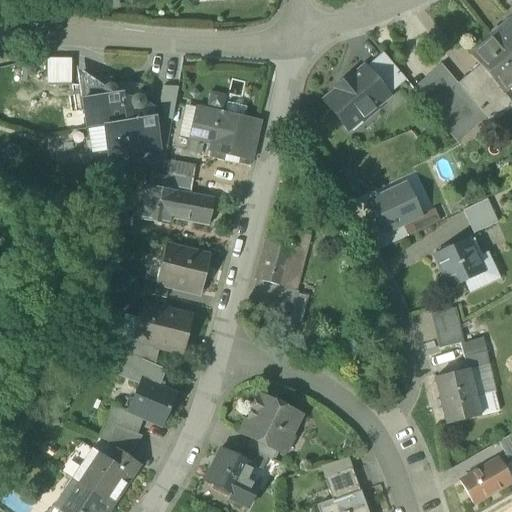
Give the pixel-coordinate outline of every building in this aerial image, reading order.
[(118,0),(98,0),(100,11),(120,9),(118,0)] [(511,18),(492,35),(493,37),(494,37),(511,59),(511,18)] [(470,56),(482,70),(502,94),(502,93),(511,85),(511,59),(494,37),(493,37),(470,56)] [(364,69),(387,97),(406,81),(383,54),(364,69)] [(46,59),(50,87),(71,87),(71,59),(46,59)] [(453,93),(459,88),(440,66),(412,89),(421,99),(443,80),(453,93)] [(324,103),(348,130),(361,119),(363,120),(375,110),(374,108),(387,97),(364,69),(351,80),(348,77),(335,88),(338,91),(324,103)] [(509,101),(502,93),(502,94),(482,70),(459,88),(477,110),(485,119),(486,120),(509,101)] [(438,119),(450,134),(472,115),(453,93),(443,80),(421,99),(438,119)] [(88,129),(105,127),(125,124),(121,95),(115,96),(116,91),(113,88),(110,87),(106,88),(105,86),(98,86),(81,85),(88,129)] [(163,120),(172,121),(178,88),(162,87),(160,100),(163,119),(163,120)] [(120,90),(121,95),(125,124),(105,127),(109,152),(121,150),(122,155),(154,150),(156,141),(151,110),(146,106),(144,107),(144,104),(143,101),(141,99),(138,98),(137,95),(132,91),(129,91),(128,88),(120,90)] [(477,110),(459,88),(453,93),(472,115),(477,110)] [(209,92),(206,107),(222,110),(225,95),(209,92)] [(226,103),(224,115),(243,119),(246,108),(226,103)] [(177,139),(187,141),(195,108),(185,106),(177,139)] [(237,165),(248,167),(249,161),(250,161),(259,123),(243,119),(224,115),(195,108),(187,141),(211,146),(209,152),(211,152),(209,159),(223,162),(225,156),(239,159),(237,165)] [(457,143),(485,119),(477,110),(472,115),(450,134),(457,143)] [(105,127),(88,129),(87,129),(90,155),(109,152),(105,127)] [(168,176),(169,176),(193,180),(195,167),(171,162),(168,176)] [(190,196),(193,180),(169,176),(166,191),(190,196)] [(383,233),(402,224),(420,216),(406,186),(370,203),(383,233)] [(141,220),(169,225),(170,218),(183,220),(184,214),(208,219),(211,200),(190,196),(166,191),(148,188),(147,188),(141,220)] [(462,212),(473,235),(497,224),(486,201),(482,203),(474,206),(462,212)] [(434,210),(420,216),(402,224),(407,237),(439,222),(434,210)] [(257,272),(284,279),(298,283),(310,238),(296,234),(292,248),(265,241),(257,272)] [(440,270),(448,289),(482,274),(467,241),(434,256),(441,270),(440,270)] [(169,287),(198,295),(208,256),(169,246),(163,267),(159,266),(154,284),(169,287)] [(252,314),(288,323),(289,320),(294,298),(280,294),(284,279),(257,272),(255,281),(261,282),(252,314)] [(295,294),(298,283),(284,279),(280,294),(294,298),(295,294)] [(141,294),(166,300),(169,287),(154,284),(144,281),(141,294)] [(308,298),(295,294),(294,298),(289,320),(288,323),(301,327),(308,298)] [(141,306),(138,320),(124,316),(123,320),(120,321),(117,322),(116,325),(116,329),(117,331),(120,333),(119,337),(132,340),(132,342),(133,342),(158,349),(182,355),(191,319),(141,306)] [(439,350),(461,345),(462,344),(454,309),(430,315),(439,350)] [(480,340),(462,344),(461,345),(467,371),(487,366),(480,340)] [(143,361),(154,366),(158,349),(133,342),(129,356),(143,361)] [(314,348),(309,358),(329,368),(334,358),(314,348)] [(117,377),(138,386),(140,381),(136,380),(138,375),(137,374),(143,361),(129,356),(127,355),(117,377)] [(136,380),(140,381),(141,381),(158,388),(165,371),(154,366),(143,361),(137,374),(138,375),(136,380)] [(493,393),(487,366),(467,371),(474,398),(493,393)] [(445,426),(479,417),(474,398),(467,371),(434,380),(445,426)] [(175,396),(158,388),(141,381),(140,381),(138,386),(128,411),(127,412),(144,419),(162,427),(175,396)] [(493,393),(474,398),(479,417),(498,412),(493,393)] [(258,398),(253,408),(258,410),(263,400),(258,398)] [(298,417),(263,400),(258,410),(253,408),(241,434),(251,439),(276,451),(277,452),(284,439),(289,437),(298,417)] [(97,439),(108,443),(113,427),(136,435),(144,419),(127,412),(128,411),(112,405),(97,439)] [(492,423),(502,440),(511,434),(511,421),(508,415),(492,423)] [(142,438),(136,435),(113,427),(108,443),(103,449),(113,456),(116,452),(128,459),(142,438)] [(511,434),(502,440),(497,443),(507,460),(511,457),(511,434)] [(251,439),(245,449),(267,460),(271,462),(276,451),(251,439)] [(262,471),(267,460),(245,449),(240,460),(252,466),(262,471)] [(81,472),(75,483),(111,507),(138,466),(128,459),(116,452),(113,456),(109,463),(90,450),(77,470),(81,472)] [(207,484),(229,494),(232,496),(239,480),(244,483),(245,481),(252,466),(240,460),(219,450),(216,457),(219,458),(207,484)] [(319,469),(323,480),(351,470),(348,460),(319,469)] [(460,481),(473,504),(511,483),(501,466),(498,460),(460,481)] [(511,460),(501,466),(511,483),(511,482),(511,460)] [(359,492),(351,470),(323,480),(331,501),(331,502),(359,492)] [(107,511),(111,507),(75,483),(71,480),(60,497),(52,509),(56,511),(107,511)] [(258,487),(245,481),(244,483),(239,480),(232,496),(229,494),(227,499),(247,509),(258,487)] [(366,511),(359,492),(331,502),(331,501),(316,507),(318,511),(366,511)]
